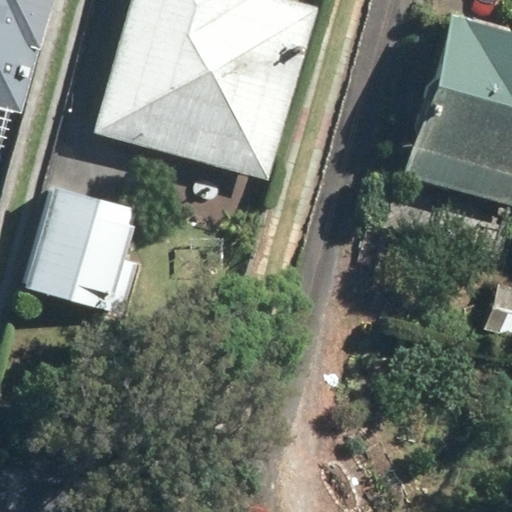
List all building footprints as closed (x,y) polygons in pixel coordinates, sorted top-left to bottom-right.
[(0,0),(0,110),(14,114),(44,0),(0,0)] [(121,0),(86,131),(258,177),(304,6),(282,0),(121,0)] [(511,37),(421,13),(378,173),(509,207),(511,194),(511,37)] [(122,207),(42,186),(15,287),(94,308),(122,207)] [(511,288),(489,282),(475,333),(511,342),(511,288)] [(60,511),(67,487),(0,468),(0,511),(60,511)]
